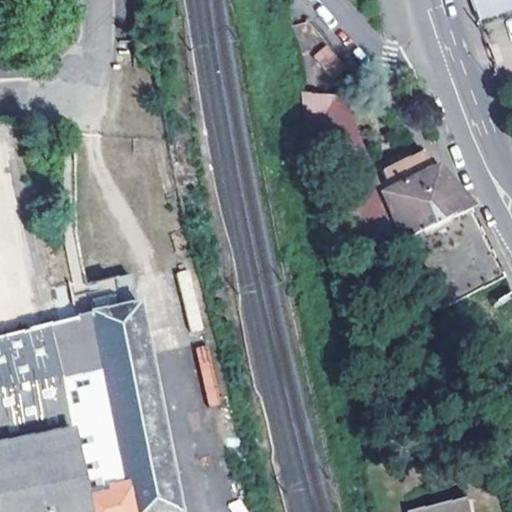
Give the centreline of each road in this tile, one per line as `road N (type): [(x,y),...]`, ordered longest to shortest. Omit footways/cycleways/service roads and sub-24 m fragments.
road 1 (residential): [(0,96),(56,92),(83,75),(98,0)]
road 2 (secondary): [(511,215),(450,71)]
road 3 (residential): [(330,0),(391,60),(450,71)]
